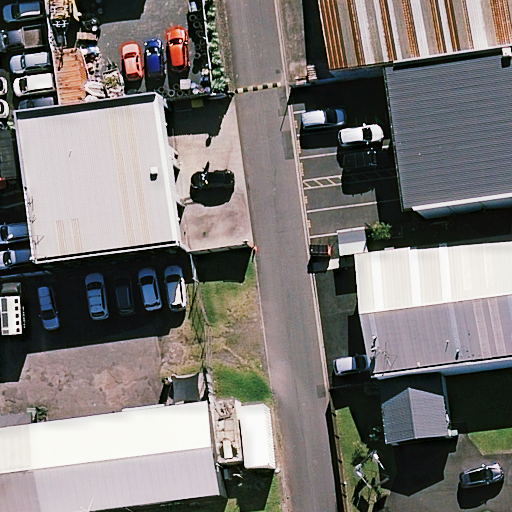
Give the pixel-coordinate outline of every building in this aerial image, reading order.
[(511,0),(345,0),(358,93),(415,86),(511,73),(511,0)] [(511,73),(415,86),(434,228),(511,218),(511,73)] [(179,79),(30,101),(54,259),(203,237),(179,79)] [(511,242),(374,263),(394,390),(511,372),(511,242)] [(210,379),(0,411),(0,511),(225,479),(210,379)]
